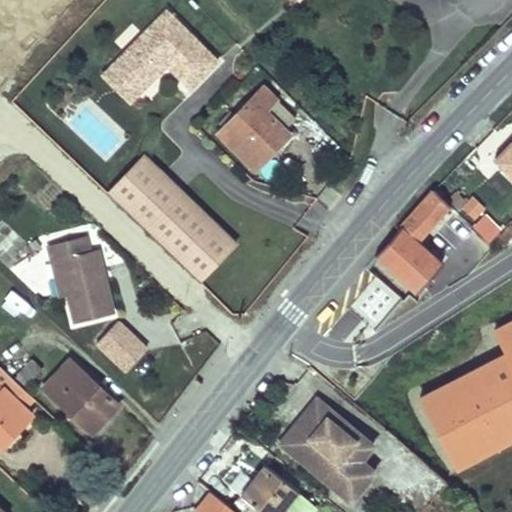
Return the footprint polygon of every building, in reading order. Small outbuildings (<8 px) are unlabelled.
[(192,87),(218,59),(166,9),(114,64),(143,91),(167,64),(192,87)] [(143,91),(114,64),(104,75),(132,101),(143,91)] [(265,86),(245,106),(245,107),(277,137),(287,127),(298,117),(265,86)] [(245,107),(245,106),(221,132),(259,167),(276,149),(271,144),(277,137),(245,107)] [(287,127),(277,137),(283,142),(292,132),(287,127)] [(277,137),(271,144),(276,149),(283,142),(277,137)] [(511,137),(496,154),(503,161),(511,152),(511,137)] [(511,152),(503,161),(511,169),(511,152)] [(108,190),(116,197),(150,159),(144,153),(108,190)] [(150,159),(116,197),(201,279),(236,242),(150,159)] [(396,230),(376,254),(419,290),(445,260),(422,239),(452,203),(446,197),(435,186),(426,195),(396,230)] [(484,240),(500,229),(487,210),(471,222),(484,240)] [(115,311),(99,246),(90,249),(86,233),(49,243),(54,260),(60,258),(69,291),(77,321),(115,311)] [(69,291),(60,258),(54,260),(62,293),(69,291)] [(348,294),(376,318),(397,293),(369,269),(348,294)] [(511,272),(500,280),(505,288),(511,283),(511,272)] [(511,283),(505,288),(480,304),(511,355),(511,283)] [(123,372),(147,346),(115,315),(91,341),(123,372)] [(33,358),(16,376),(26,385),(42,368),(33,358)] [(71,358),(46,384),(94,430),(119,404),(71,358)] [(34,396),(0,364),(0,444),(1,446),(25,420),(17,413),(25,405),(34,396)] [(317,397),(302,416),(309,422),(287,449),(351,500),(376,471),(362,459),(374,444),(317,397)] [(25,405),(17,413),(25,420),(31,413),(25,405)] [(309,422),(302,416),(279,442),(287,449),(309,422)] [(266,464),(254,479),(285,504),(297,490),(266,464)] [(278,511),(285,504),(254,479),(242,493),(241,492),(232,503),(242,511),(265,511),(266,511),(278,511)] [(237,511),(211,491),(197,509),(201,511),(237,511)]
